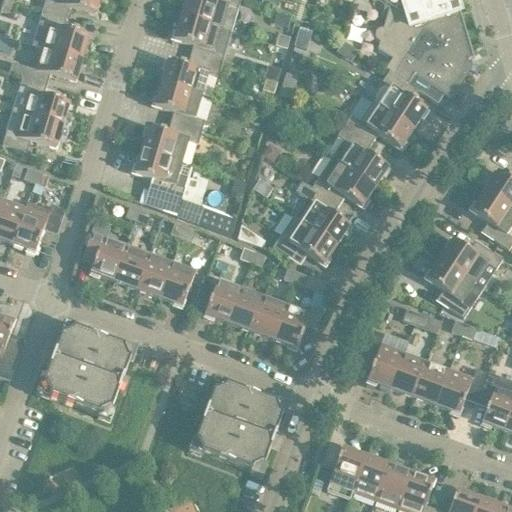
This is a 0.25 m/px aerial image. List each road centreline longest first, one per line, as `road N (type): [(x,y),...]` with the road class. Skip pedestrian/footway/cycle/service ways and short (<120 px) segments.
road 1 (residential): [(312,397),(354,285),(509,55)]
road 2 (residential): [(140,0),(51,301)]
road 3 (residential): [(312,397),(51,301)]
road 4 (residential): [(511,473),(312,397)]
road 5 (residential): [(51,301),(0,443)]
road 6 (residential): [(270,511),(312,397)]
